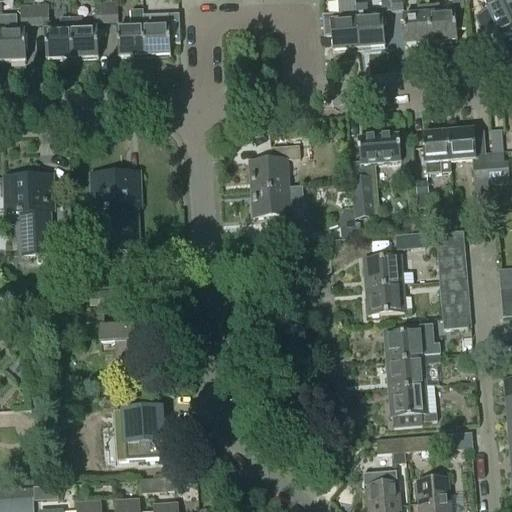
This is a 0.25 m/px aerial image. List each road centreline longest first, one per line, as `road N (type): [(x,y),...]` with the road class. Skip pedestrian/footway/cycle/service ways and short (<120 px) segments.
road 1 (residential): [(308,511),(227,433),(219,411),(198,111)]
road 2 (residential): [(302,102),(299,17),(201,19),(198,111)]
road 3 (residential): [(495,511),(479,245)]
road 4 (residential): [(302,102),(511,84)]
road 5 (residential): [(0,118),(198,111)]
